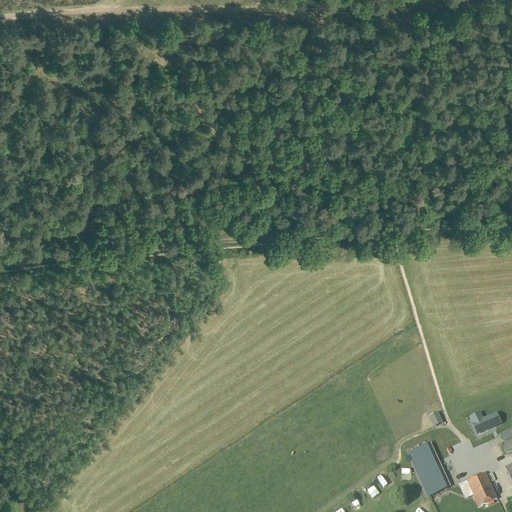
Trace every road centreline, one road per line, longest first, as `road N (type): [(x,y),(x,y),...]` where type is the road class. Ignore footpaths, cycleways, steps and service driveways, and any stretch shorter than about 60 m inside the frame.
road 1 (track): [(0,264),(511,216)]
road 2 (track): [(0,11),(435,4)]
road 3 (track): [(128,218),(106,190),(98,159),(0,93)]
road 4 (track): [(172,52),(78,86),(62,116),(67,138)]
road 5 (track): [(375,138),(431,38),(435,4)]
road 6 (track): [(209,131),(175,67),(179,11)]
